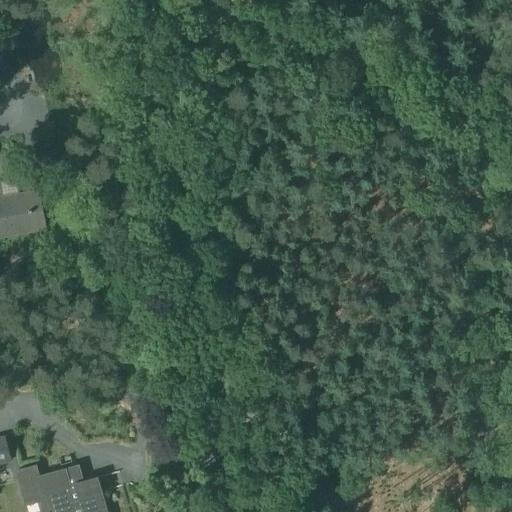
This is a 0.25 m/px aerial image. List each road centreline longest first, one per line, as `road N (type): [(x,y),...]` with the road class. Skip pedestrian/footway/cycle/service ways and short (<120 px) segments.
road 1 (secondary): [(227,511),(134,0)]
road 2 (track): [(486,109),(238,0)]
